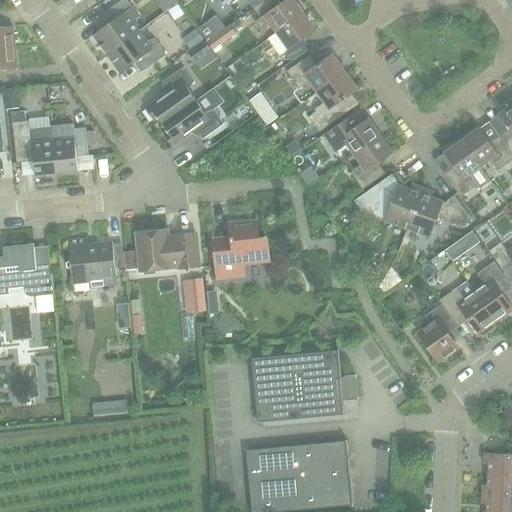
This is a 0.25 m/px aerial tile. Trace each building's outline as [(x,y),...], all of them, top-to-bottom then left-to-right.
[(111,22),(93,35),(106,54),(139,31),(132,22),(139,17),(126,0),(121,0),(104,13),(111,22)] [(155,0),(165,12),(177,2),(175,0),(155,0)] [(235,0),(211,0),(220,12),(235,0)] [(264,0),(247,0),(250,4),(238,13),(241,17),(253,8),(264,0)] [(284,0),(279,4),(276,0),(264,0),(253,8),(260,18),(255,22),(262,30),(270,24),(276,32),(303,13),(293,0),(284,0)] [(315,30),(303,13),(276,32),(267,38),(279,55),(284,52),(291,61),(310,48),(304,38),(315,30)] [(0,48),(15,48),(13,26),(0,27),(0,48)] [(214,52),(237,35),(231,26),(207,43),(214,52)] [(196,29),(186,36),(193,45),(203,38),(196,29)] [(139,31),(106,54),(120,73),(138,60),(145,70),(166,54),(154,38),(146,41),(139,31)] [(196,63),(212,51),(203,39),(187,51),(196,63)] [(15,48),(0,48),(0,70),(17,69),(15,48)] [(316,92),(345,72),(332,53),(316,65),(309,55),(286,71),(298,89),(309,81),(316,92)] [(162,125),(196,101),(188,89),(194,82),(183,66),(162,82),(169,91),(145,108),(154,120),(157,117),(162,125)] [(355,106),(348,97),(358,90),(345,72),(316,92),(324,102),(315,109),(315,112),(308,117),(319,132),(355,106)] [(17,87),(3,88),(6,109),(19,108),(17,87)] [(224,124),(213,109),(216,107),(206,94),(196,102),(196,101),(162,125),(168,132),(164,134),(172,146),(196,129),(203,139),(224,124)] [(511,104),(498,114),(508,128),(499,135),(511,154),(511,104)] [(270,108),(259,117),(266,127),(267,128),(273,123),(278,119),(270,108)] [(34,175),(56,173),(51,127),(29,129),(29,121),(25,121),(25,111),(11,112),(13,135),(16,163),(33,161),(34,175)] [(368,118),(359,124),(352,114),(323,135),(336,152),(346,145),(353,154),(380,136),(368,118)] [(73,125),(51,127),(56,173),(77,171),(76,157),(88,156),(87,147),(86,133),(85,128),(73,129),(73,125)] [(511,160),(511,154),(499,135),(489,142),(479,128),(461,140),(480,167),(490,160),(497,171),(511,160)] [(94,132),(86,133),(87,147),(95,146),(94,132)] [(380,136),(353,154),(360,164),(350,172),(362,189),(385,173),(378,163),(392,153),(380,136)] [(294,140),(286,145),(292,155),(300,150),(294,140)] [(489,180),(480,167),(461,140),(443,153),(453,167),(444,174),(460,197),(477,185),(480,187),(489,180)] [(309,166),(299,173),(308,185),(318,178),(309,166)] [(417,186),(415,191),(398,185),(398,184),(391,174),(353,201),(361,211),(366,207),(372,215),(385,219),(384,220),(407,229),(422,188),(417,186)] [(422,188),(407,229),(430,237),(437,217),(462,227),(472,219),(454,195),(444,202),(426,195),(428,190),(422,188)] [(214,249),(217,279),(244,276),(243,264),(269,261),(267,242),(259,243),(256,221),(228,224),(231,248),(214,249)] [(171,268),(179,267),(179,268),(199,266),(196,233),(175,235),(175,237),(168,238),(167,230),(136,233),(140,271),(171,268)] [(472,232),(446,251),(453,261),(480,242),(472,232)] [(71,268),(72,282),(90,280),(91,287),(116,284),(112,242),(88,244),(87,238),(68,240),(70,261),(66,263),(67,267),(71,268)] [(511,248),(507,252),(500,243),(489,251),(504,272),(511,266),(511,248)] [(53,295),(51,278),(50,263),(35,264),(33,244),(3,247),(3,250),(0,254),(0,294),(9,294),(8,288),(23,287),(24,291),(26,295),(30,296),(35,296),(53,295)] [(474,291),(495,322),(511,309),(511,307),(503,294),(511,287),(511,286),(494,261),(476,274),(484,284),(474,291)] [(495,322),(474,291),(466,281),(439,301),(441,304),(457,326),(467,320),(478,334),(495,322)] [(206,307),(216,306),(214,291),(204,293),(206,307)] [(196,309),(206,307),(204,293),(194,294),(196,309)] [(129,304),(117,305),(120,328),(131,327),(129,304)] [(448,333),(457,326),(441,304),(424,316),(429,324),(417,332),(438,362),(458,348),(448,333)] [(141,315),(132,316),(134,334),(142,333),(141,315)] [(337,350),(251,358),(257,422),(343,414),(343,415),(344,415),(343,400),(346,400),(347,400),(358,399),(357,397),(355,397),(353,378),(356,377),(355,375),(344,376),(344,377),(341,377),(338,349),(337,349),(337,350)] [(126,400),(91,403),(93,418),(127,414),(126,400)] [(511,408),(511,407),(503,413),(511,425),(511,408)] [(345,441),(246,450),(251,511),(275,511),(351,505),(351,506),(353,506),(347,440),(345,440),(345,441)] [(511,443),(508,454),(483,453),(483,463),(488,463),(488,474),(511,474),(511,443)] [(511,495),(511,474),(488,474),(487,485),(482,484),(482,494),(511,495)] [(511,511),(511,495),(482,494),(481,503),(486,504),(485,511),(511,511)]
